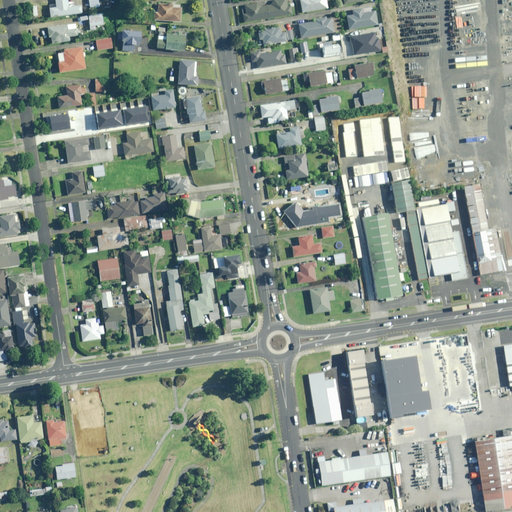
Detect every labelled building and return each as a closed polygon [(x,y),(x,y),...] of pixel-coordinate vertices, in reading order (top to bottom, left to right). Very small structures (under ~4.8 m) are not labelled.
[(48,12),(41,13),(42,22),(75,18),(74,9),(61,11),(60,0),(57,0),(47,1),(48,12)] [(318,0),(314,0),(292,4),(294,18),(321,13),(318,0)] [(336,0),(338,9),(365,5),(364,0),(336,0)] [(238,10),(240,17),(236,18),(238,28),(285,19),(284,9),(281,10),(280,3),(238,10)] [(176,8),(152,7),(151,24),(175,25),(176,8)] [(346,15),(346,19),(340,20),(343,35),(371,30),(368,15),(362,17),(361,12),(346,15)] [(95,17),(80,19),(82,34),(97,33),(95,17)] [(308,23),(308,26),(292,29),(295,44),(329,37),(326,23),(321,24),(320,20),(308,23)] [(61,29),(40,32),(42,47),(63,44),(63,41),(71,40),(69,28),(61,29)] [(278,32),(251,36),(253,50),(280,47),(278,32)] [(135,35),(118,33),(115,57),(132,59),(135,35)] [(180,43),(151,40),(149,52),(179,55),(180,43)] [(348,40),(336,42),(337,50),(349,48),(348,40)] [(106,42),(87,44),(89,57),(107,55),(106,42)] [(332,46),(315,49),(317,62),(334,59),(332,46)] [(298,58),(296,48),(292,49),(288,50),(290,60),(298,58)] [(260,53),(259,51),(249,52),(251,62),(255,61),(256,69),(285,62),(283,54),(280,55),(279,50),(260,53)] [(75,51),(49,55),(52,78),(78,75),(75,51)] [(189,88),(191,64),(173,62),(171,87),(189,88)] [(365,70),(341,74),(342,86),(367,82),(365,70)] [(327,75),(301,79),(304,93),(329,89),(327,75)] [(281,81),(254,86),(257,101),(284,96),(281,81)] [(101,83),(87,84),(88,96),(102,95),(101,83)] [(74,111),(73,101),(77,101),(76,88),(58,91),(59,101),(50,102),(51,114),(74,111)] [(159,94),(159,97),(143,100),(146,116),(170,113),(168,96),(166,96),(166,93),(159,94)] [(352,100),(353,102),(346,103),(347,114),(358,113),(358,112),(373,109),(371,96),(352,100)] [(89,97),(78,98),(80,113),(90,112),(89,97)] [(194,99),(176,102),(180,129),(198,127),(194,99)] [(332,100),(312,104),(314,118),(334,114),(332,100)] [(140,111),(138,101),(125,104),(127,114),(140,111)] [(287,114),(287,104),(276,105),(276,107),(252,108),(253,122),(260,122),(261,129),(281,127),(280,118),(280,115),(287,114)] [(308,122),(307,120),(311,119),(309,109),(304,110),(305,113),(300,114),(301,123),(308,122)] [(62,130),(56,131),(52,131),(53,140),(71,139),(71,130),(69,130),(69,126),(76,125),(75,118),(61,119),(62,124),(62,130)] [(165,128),(164,118),(155,119),(155,129),(165,128)] [(313,122),(307,123),(308,136),(319,135),(317,121),(313,122)] [(386,122),(369,123),(370,133),(387,132),(386,122)] [(109,123),(92,125),(93,137),(110,135),(109,123)] [(282,137),(268,139),(270,155),(294,152),(292,136),(292,132),(282,132),(282,137)] [(143,134),(118,136),(119,148),(115,148),(116,162),(146,159),(144,148),(145,148),(143,134)] [(202,135),(191,135),(191,148),(203,147),(202,135)] [(168,138),(154,140),(157,167),(170,165),(170,166),(176,164),(174,152),(170,153),(168,138)] [(95,142),(83,144),(85,155),(96,154),(95,142)] [(83,165),(82,156),(76,157),(75,150),(57,152),(59,169),(77,168),(77,166),(83,165)] [(205,150),(186,151),(188,175),(207,174),(205,150)] [(298,159),(276,162),(279,184),(301,181),(298,159)] [(329,167),(319,168),(320,176),(330,175),(329,167)] [(97,168),(84,170),(85,183),(98,182),(97,168)] [(74,177),(60,180),(61,184),(55,185),(58,202),(77,199),(75,185),(74,177)] [(405,180),(387,183),(392,210),(410,207),(405,180)] [(178,181),(160,182),(161,195),(179,194),(178,181)] [(458,184),(474,273),(498,269),(490,227),(483,229),(475,181),(458,184)] [(308,182),(294,184),(295,191),(309,189),(308,182)] [(137,203),(138,205),(133,205),(135,219),(160,216),(158,202),(156,196),(137,203)] [(65,207),(58,208),(61,223),(65,222),(66,228),(80,226),(78,217),(89,215),(87,204),(76,205),(76,207),(65,208),(65,207)] [(110,209),(98,211),(101,225),(116,222),(132,219),(130,206),(124,207),(124,204),(110,207),(110,209)] [(444,206),(400,214),(412,278),(456,270),(444,206)] [(311,229),(306,214),(295,215),(294,216),(287,207),(275,217),(286,231),(288,228),(290,235),(311,229)] [(384,211),(359,216),(374,298),(399,293),(384,211)] [(5,220),(0,220),(0,241),(5,241),(5,238),(9,237),(9,233),(12,233),(11,227),(6,228),(5,220)] [(140,221),(117,223),(118,237),(141,235),(140,221)] [(155,223),(141,224),(142,235),(156,233),(155,223)] [(222,227),(212,228),(213,240),(224,239),(222,227)] [(97,255),(121,252),(119,238),(114,238),(113,231),(94,233),(95,239),(89,240),(91,257),(98,256),(97,255)] [(327,231),(313,232),(314,244),(328,242),(327,231)] [(208,255),(208,254),(214,254),(212,240),(206,240),(204,232),(194,234),(197,257),(208,255)] [(164,234),(154,236),(155,247),(166,246),(164,234)] [(148,236),(140,236),(141,243),(138,243),(139,250),(150,249),(149,242),(148,242),(148,236)] [(176,239),(167,240),(170,257),(179,255),(176,239)] [(292,250),(284,251),(286,262),(315,259),(314,247),(306,248),(305,239),(291,241),(292,250)] [(195,249),(185,250),(186,259),(196,258),(195,249)] [(119,291),(132,290),(131,278),(144,277),(142,259),(128,260),(128,255),(114,257),(119,291)] [(338,257),(326,259),(327,271),(339,269),(338,257)] [(191,259),(174,262),(175,270),(192,267),(191,259)] [(112,262),(90,265),(93,287),(115,284),(112,262)] [(310,267),(291,268),(291,277),(289,277),(289,288),(311,287),(310,276),(310,267)] [(208,286),(224,285),(224,279),(220,280),(220,273),(207,274),(208,280),(208,286)] [(162,306),(157,306),(162,337),(178,335),(174,305),(175,305),(171,274),(159,276),(162,306)] [(205,303),(204,298),(208,297),(206,279),(196,279),(196,283),(192,283),(193,299),(190,299),(191,305),(181,306),(185,332),(197,331),(195,319),(202,319),(202,325),(214,324),(212,308),(206,308),(205,303)] [(14,302),(14,300),(16,300),(16,287),(0,287),(1,300),(6,300),(6,303),(4,303),(4,311),(16,311),(15,302),(14,302)] [(110,291),(99,292),(101,308),(112,307),(110,291)] [(240,294),(220,297),(225,324),(244,320),(240,294)] [(326,304),(325,296),(322,297),(321,294),(302,296),(305,319),(324,316),(323,305),(326,304)] [(87,299),(81,299),(82,303),(80,303),(81,313),(95,311),(94,302),(88,303),(87,299)] [(354,305),(343,307),(345,318),(355,317),(354,305)] [(125,306),(101,310),(102,322),(126,319),(125,306)] [(129,332),(133,331),(135,341),(144,340),(143,330),(143,329),(141,307),(126,309),(129,332)] [(20,314),(4,316),(5,325),(21,323),(20,314)] [(103,335),(102,326),(98,327),(98,325),(97,325),(97,323),(95,323),(94,319),(84,320),(84,325),(78,325),(80,343),(87,342),(87,341),(100,340),(99,335),(103,335)] [(25,327),(7,329),(10,352),(28,350),(25,327)] [(506,384),(511,382),(511,342),(500,344),(506,384)] [(463,414),(479,411),(471,363),(476,362),(475,353),(471,354),(470,343),(460,345),(452,347),(463,414)] [(359,347),(343,350),(353,414),(369,412),(359,347)] [(380,360),(388,420),(433,414),(430,391),(423,391),(418,355),(380,360)] [(319,369),(303,372),(311,422),(338,418),(331,376),(321,378),(319,369)] [(96,403),(90,409),(95,414),(101,408),(96,403)] [(26,420),(9,421),(12,448),(28,446),(28,444),(36,443),(35,426),(26,427),(26,420)] [(58,425),(51,426),(50,423),(38,424),(41,451),(53,450),(53,444),(60,443),(58,425)] [(93,423),(77,424),(69,425),(71,451),(84,450),(83,440),(94,439),(93,423)] [(0,426),(0,425),(0,445),(9,445),(9,440),(9,433),(1,434),(0,426)] [(511,432),(470,439),(481,509),(511,503),(511,432)] [(95,441),(95,452),(106,451),(106,441),(95,441)] [(383,449),(316,460),(320,484),(387,474),(383,449)] [(71,478),(71,477),(76,476),(74,463),(55,466),(58,479),(67,477),(67,479),(71,478)] [(390,511),(388,496),(330,506),(330,511),(390,511)]
